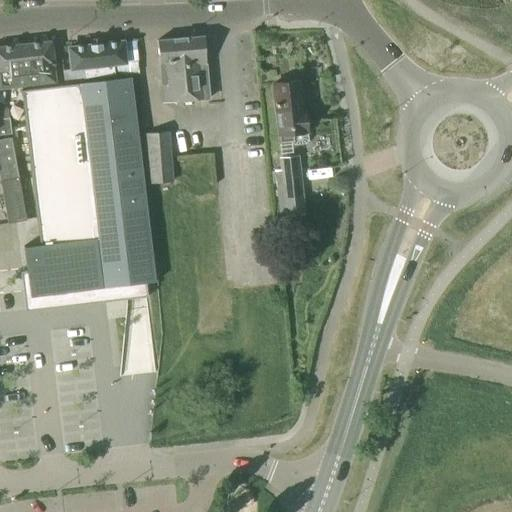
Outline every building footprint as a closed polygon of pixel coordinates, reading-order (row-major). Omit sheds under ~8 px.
[(202,37),(156,41),(157,63),(158,63),(160,86),(159,86),(161,105),(209,100),(202,37)] [(0,90),(55,85),(52,65),(53,65),(51,42),(26,45),(0,47),(0,90)] [(124,64),(122,42),(101,45),(101,44),(94,45),(89,45),(89,46),(68,49),(70,70),(82,69),(83,80),(114,76),(113,65),(124,64)] [(130,78),(20,92),(38,246),(23,247),(29,297),(70,292),(144,284),(154,283),(130,78)] [(302,112),(298,83),(272,86),(278,136),(289,135),(290,143),(294,146),(305,145),(307,142),(304,111),(302,112)] [(9,119),(0,120),(0,136),(11,135),(9,119)] [(148,184),(172,182),(168,132),(144,134),(148,184)] [(10,139),(0,140),(0,188),(6,222),(7,225),(21,222),(25,221),(10,139)] [(303,215),(297,156),(277,158),(279,171),(273,172),(274,173),(270,173),(271,185),(275,185),(278,217),(303,215)] [(163,439),(193,438),(192,425),(163,426),(163,439)]
